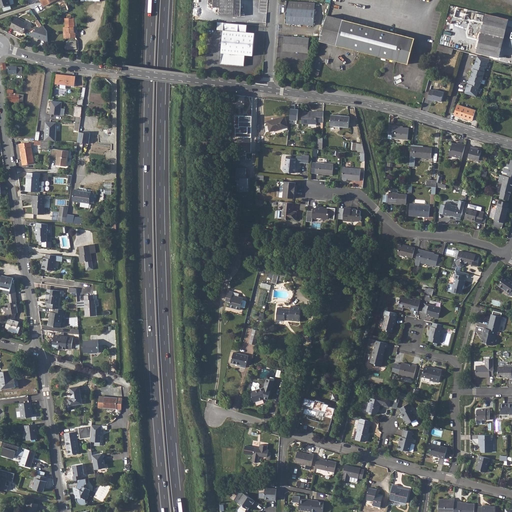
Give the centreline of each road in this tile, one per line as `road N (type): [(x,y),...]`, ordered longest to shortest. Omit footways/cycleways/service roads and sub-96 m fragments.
road 1 (motorway): [(151,0),(149,287),(166,511)]
road 2 (motorway): [(178,511),(161,278),(164,0)]
road 3 (residential): [(6,47),(266,89)]
road 4 (residential): [(266,89),(395,108),(511,144)]
road 5 (residential): [(36,346),(0,106)]
road 6 (residential): [(314,191),(359,194),(403,232),(503,253)]
road 7 (track): [(212,408),(227,268),(238,270)]
road 8 (residential): [(63,511),(47,360)]
road 9 (residential): [(126,430),(126,384),(47,360)]
